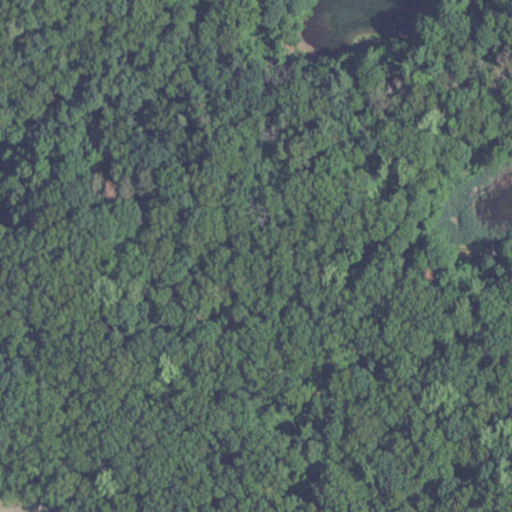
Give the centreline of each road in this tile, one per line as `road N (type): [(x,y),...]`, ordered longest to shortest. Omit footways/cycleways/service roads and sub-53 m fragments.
road 1 (residential): [(0,419),(194,372),(455,284),(511,287)]
road 2 (residential): [(339,180),(312,161),(304,165),(287,198),(290,230),(278,242),(234,249),(219,267),(208,297),(215,365)]
